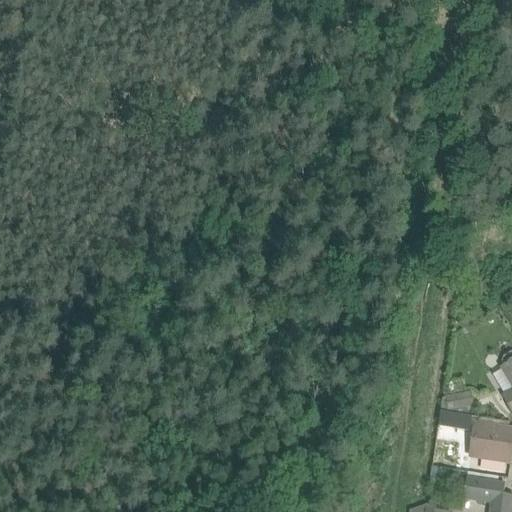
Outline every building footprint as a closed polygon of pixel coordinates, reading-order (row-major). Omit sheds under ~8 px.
[(503,362),(504,365),(500,368),(511,388),(511,390),(501,397),(511,414),(511,353),(505,357),(503,362)] [(471,392),(445,397),(447,411),(473,407),(471,392)] [(462,415),(460,428),(473,430),(474,423),(475,417),(462,415)] [(473,430),(469,461),(511,466),(511,428),(474,423),(473,430)] [(467,479),(463,501),(491,506),(490,511),(511,511),(511,496),(503,495),(505,484),(467,479)]
